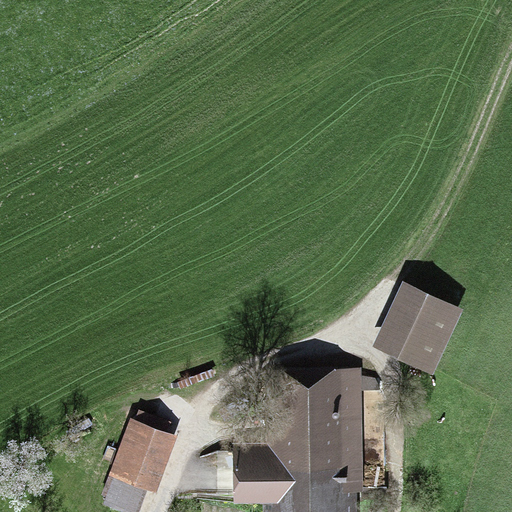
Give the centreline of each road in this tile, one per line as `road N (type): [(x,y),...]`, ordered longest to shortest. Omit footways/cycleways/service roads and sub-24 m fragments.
road 1 (track): [(511,58),(477,144),(407,266)]
road 2 (track): [(393,511),(399,409),(390,373),(353,343)]
